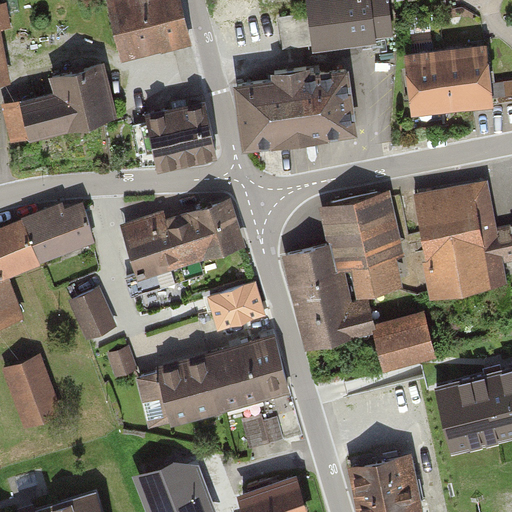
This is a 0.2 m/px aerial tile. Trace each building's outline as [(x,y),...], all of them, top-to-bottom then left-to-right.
[(109,0),(122,53),(189,37),(180,0),(109,0)] [(388,0),(310,0),(312,12),(280,16),(284,47),(392,33),(388,0)] [(0,90),(17,87),(0,7),(0,90)] [(486,47),(408,56),(414,109),(492,100),(492,96),(511,93),(511,79),(490,82),(486,47)] [(114,113),(101,65),(53,77),(57,92),(7,105),(15,138),(114,113)] [(277,79),(238,84),(246,143),(354,129),(346,69),(308,74),(307,67),(276,71),(277,79)] [(159,162),(216,150),(205,103),(147,114),(149,121),(135,124),(143,163),(159,162)] [(378,192),(332,202),(340,235),(332,243),(287,253),(308,343),(377,327),(372,302),(359,305),(358,299),(348,301),(340,267),(356,263),(362,288),(399,280),(378,192)] [(83,200),(28,220),(43,262),(99,243),(83,200)] [(229,200),(125,233),(138,273),(127,276),(133,293),(186,276),(181,259),(242,239),(229,200)] [(28,220),(0,230),(0,251),(9,275),(43,262),(28,220)] [(0,251),(0,331),(26,323),(9,275),(0,251)] [(255,281),(211,294),(220,324),(264,311),(255,281)] [(98,287),(73,298),(89,335),(114,324),(98,287)] [(422,321),(380,332),(387,359),(429,348),(422,321)] [(277,337),(252,344),(265,392),(289,385),(277,337)] [(252,344),(208,355),(221,403),(265,392),(252,344)] [(129,348),(110,355),(116,373),(136,366),(129,348)] [(208,355),(141,373),(154,421),(221,403),(208,355)] [(42,356),(6,369),(28,430),(64,417),(42,356)] [(511,366),(436,385),(451,446),(511,431),(511,366)] [(242,418),(250,449),(283,440),(277,417),(264,420),(262,413),(242,418)] [(425,511),(415,456),(353,468),(361,511),(425,511)] [(205,511),(188,465),(146,480),(157,511),(205,511)] [(304,511),(294,477),(273,484),(271,479),(248,486),(250,491),(243,493),(249,511),(304,511)] [(97,511),(92,497),(42,511),(97,511)]
